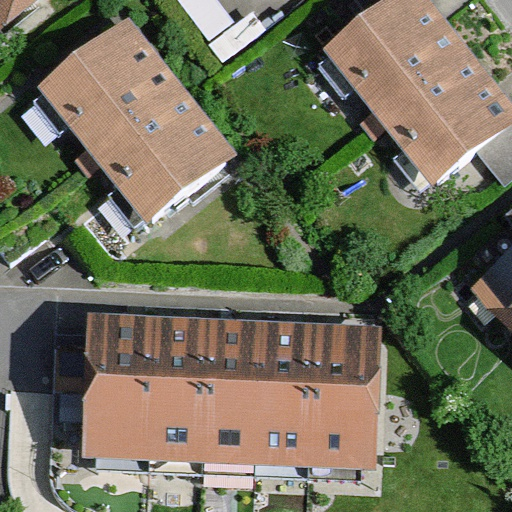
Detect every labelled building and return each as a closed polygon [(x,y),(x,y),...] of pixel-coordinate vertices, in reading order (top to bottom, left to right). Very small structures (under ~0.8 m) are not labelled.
[(0,0),(0,49),(60,0),(0,0)] [(365,135),(462,61),(414,0),(407,0),(330,60),(372,114),(358,125),(365,135)] [(366,0),(374,10),(386,0),(366,0)] [(88,171),(179,97),(127,33),(36,107),(88,171)] [(462,61),(365,135),(372,144),(385,134),(428,190),(511,126),(462,61)] [(179,97),(88,171),(146,242),(237,168),(179,97)] [(511,142),(492,158),(510,181),(511,179),(511,142)] [(19,185),(0,199),(0,237),(38,207),(19,185)] [(38,207),(0,237),(0,254),(10,266),(56,229),(38,207)] [(511,271),(484,294),(511,329),(511,271)] [(94,456),(148,458),(153,337),(99,334),(94,456)] [(205,339),(153,337),(148,458),(200,461),(205,339)] [(200,461),(253,463),(258,341),(205,339),(200,461)] [(253,463),(307,465),(313,343),(258,341),(253,463)] [(367,346),(313,343),(307,465),(362,468),(367,346)]
